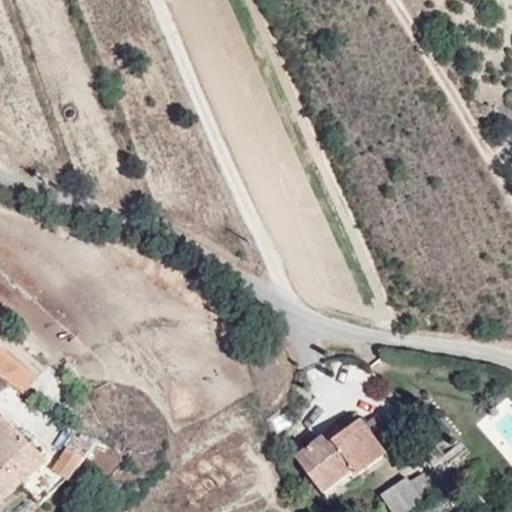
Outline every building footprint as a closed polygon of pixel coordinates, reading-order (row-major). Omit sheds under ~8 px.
[(38,384),(0,353),(0,384),(4,387),(22,402),(38,384)] [(54,454),(44,444),(37,451),(6,420),(0,425),(0,467),(21,488),(54,454)] [(360,485),(384,467),(357,430),(328,453),(322,444),(295,466),(320,500),(352,475),(360,485)] [(66,487),(85,461),(73,455),(54,477),(66,487)] [(21,488),(0,467),(0,507),(2,509),(21,488)] [(327,510),(360,485),(352,475),(320,500),(327,510)] [(425,511),(433,507),(419,485),(408,494),(403,487),(372,508),(374,511),(425,511)]
